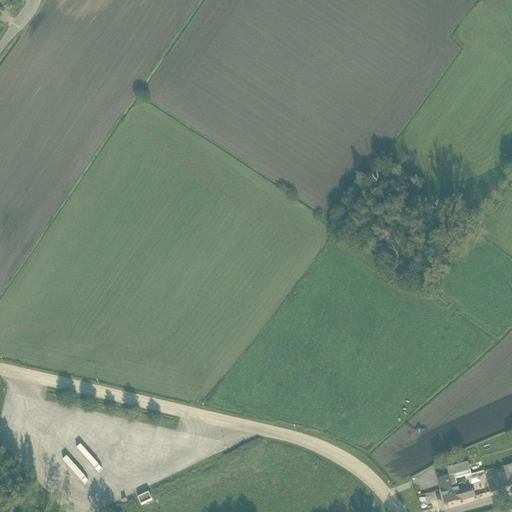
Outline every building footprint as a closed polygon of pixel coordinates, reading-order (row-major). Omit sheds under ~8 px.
[(436,475),(440,490),(457,486),(455,480),(464,477),(465,480),(467,479),(477,475),(484,473),(484,472),(471,475),(468,463),(446,469),(447,472),(436,475)] [(492,477),(496,491),(509,487),(505,474),(492,477)] [(480,482),(477,475),(467,479),(470,486),(480,482)] [(444,506),(474,498),(472,488),(459,492),(457,486),(440,490),(444,506)] [(141,506),(151,500),(148,493),(138,498),(141,506)]
